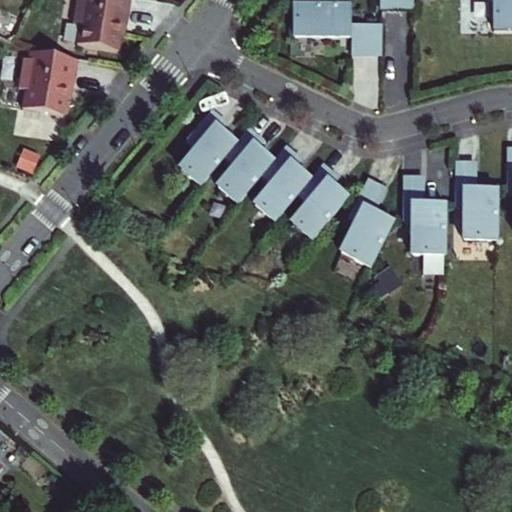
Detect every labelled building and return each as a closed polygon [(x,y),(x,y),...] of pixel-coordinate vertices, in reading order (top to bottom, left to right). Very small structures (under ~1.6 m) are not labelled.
[(126,27),(130,0),(76,0),(72,26),(80,27),(77,46),(117,53),(120,36),(122,27),(126,27)] [(383,0),(383,9),(413,10),(412,0),(383,0)] [(511,0),(487,0),(488,2),(493,2),(493,33),(511,33),(511,0)] [(349,8),(294,8),(294,39),(351,40),(351,57),(381,57),(381,27),(348,27),(349,8)] [(68,91),(73,61),(25,53),(24,61),(19,60),(14,90),(22,91),(19,110),(59,117),(62,100),(64,91),(68,91)] [(223,161),(235,146),(220,133),(225,127),(209,114),(186,142),(197,152),(181,172),(200,188),(223,161)] [(260,179),(272,164),(257,151),(262,145),(246,132),(235,146),(223,161),(235,170),(218,190),(237,206),(260,179)] [(297,197),(309,182),(294,169),(299,164),(283,150),(272,164),(260,179),(272,188),(255,208),(274,224),(297,197)] [(495,242),(496,192),(473,192),(473,167),(454,167),(454,210),(464,210),(463,242),(495,242)] [(292,226),(311,242),(346,200),(331,187),(336,182),(321,169),(309,182),(297,197),(309,207),(292,226)] [(443,257),(444,207),(421,207),(421,182),(402,182),(402,225),(412,225),(411,256),(443,257)] [(370,269),(392,225),(371,214),(382,192),(366,183),(346,222),(355,226),(341,255),(370,269)]
